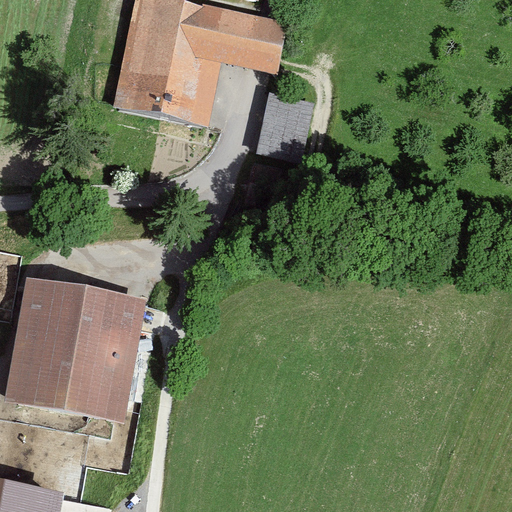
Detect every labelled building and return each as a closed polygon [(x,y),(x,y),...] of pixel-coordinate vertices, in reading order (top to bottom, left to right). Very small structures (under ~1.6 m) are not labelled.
[(147,0),(121,112),(203,131),(219,63),(276,76),(286,32),(251,24),(259,0),(227,0),(221,17),(147,0)] [(309,108),(273,102),(264,154),(300,160),(309,108)] [(0,364),(5,365),(19,274),(0,271),(0,364)] [(35,287),(14,405),(122,424),(142,305),(35,287)] [(0,481),(0,511),(53,511),(57,491),(0,481)]
